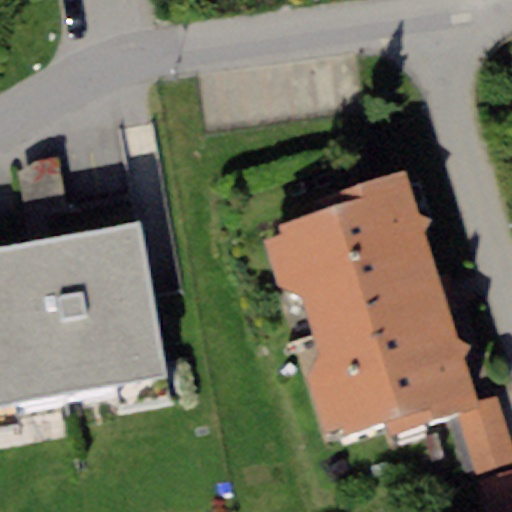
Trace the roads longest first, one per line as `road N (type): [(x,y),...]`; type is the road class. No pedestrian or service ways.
road 1 (residential): [(0,131),(144,58),(419,20)]
road 2 (residential): [(511,311),(419,20)]
